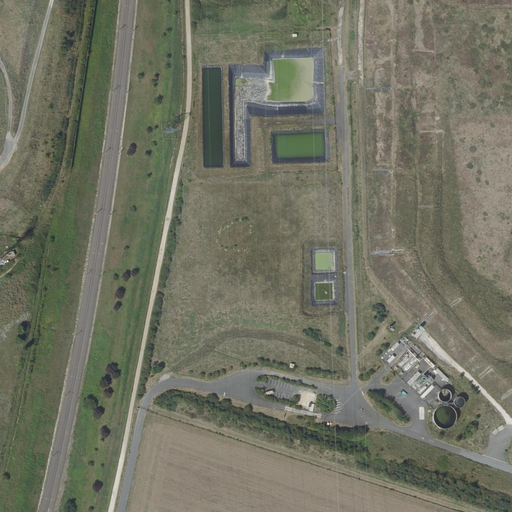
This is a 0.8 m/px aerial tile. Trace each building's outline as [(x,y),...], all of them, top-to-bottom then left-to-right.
[(404,371),(418,361),(413,355),(414,354),(409,347),(410,346),(415,351),(417,350),(410,340),(404,345),(409,351),(396,360),(404,371)] [(386,360),(392,351),(388,349),(382,357),(386,360)] [(391,354),(386,360),(389,363),(394,357),(391,354)] [(445,381),(447,378),(436,368),(434,370),(445,381)] [(409,385),(420,374),(416,371),(406,382),(409,385)] [(414,384),(420,388),(427,380),(422,376),(414,384)] [(430,386),(420,396),(421,398),(432,388),(430,386)] [(438,398),(439,399),(441,400),(443,400),(445,400),(447,398),(448,397),(449,395),(449,392),(448,390),(447,389),(445,388),(443,387),(441,388),(439,389),(437,390),(437,392),(436,394),(437,396),(438,398)] [(314,394),(300,391),(297,404),(306,406),(309,407),(308,410),(312,411),(314,403),(310,403),(310,401),(313,402),(314,394)] [(454,403),(455,404),(457,405),(458,405),(460,405),(461,404),(463,402),(463,401),(463,399),(462,397),(461,396),(459,395),(458,395),(456,395),(455,396),(453,397),(453,399),(453,400),(453,402),(454,403)] [(440,404),(436,405),(434,408),(432,411),(431,415),(432,418),(434,421),(436,424),(439,426),(443,426),(447,426),(451,424),(453,421),(455,417),(455,413),(453,409),(451,406),(447,404),(443,403),(440,404)] [(493,434),(505,429),(503,425),(491,431),(493,434)]
